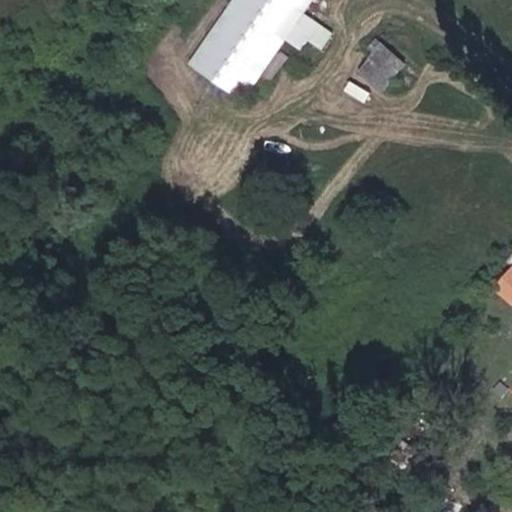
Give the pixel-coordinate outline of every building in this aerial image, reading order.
[(284,47),(302,59),(316,39),(320,33),(301,20),(315,0),(239,0),(192,72),(242,108),(284,47)] [(333,42),(320,33),(316,39),(328,49),(333,42)] [(302,59),(316,68),(328,49),(316,39),(302,59)] [(385,39),(360,68),(386,89),(410,60),(385,39)] [(511,268),(498,286),(511,298),(511,268)]
